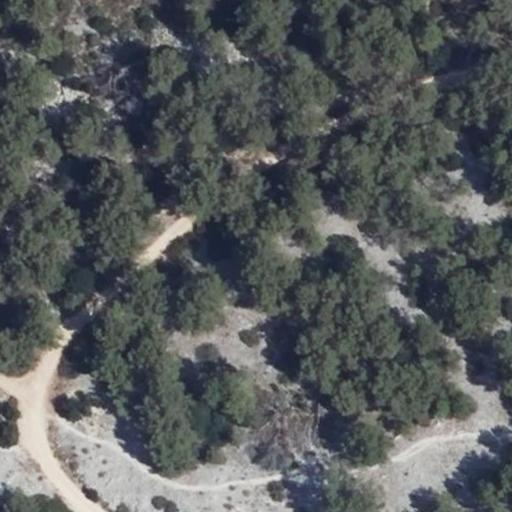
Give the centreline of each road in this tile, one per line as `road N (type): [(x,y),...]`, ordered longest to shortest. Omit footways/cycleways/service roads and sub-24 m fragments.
road 1 (track): [(29,395),(137,264),(218,184),(427,83),(511,55)]
road 2 (track): [(98,511),(69,493),(43,456),(29,395)]
